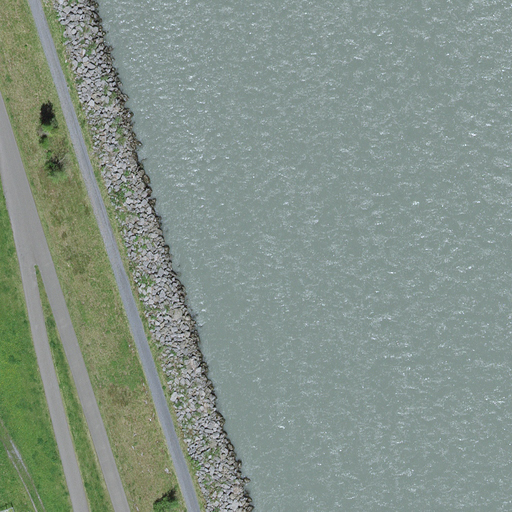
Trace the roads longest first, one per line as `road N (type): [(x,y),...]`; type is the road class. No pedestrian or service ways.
road 1 (track): [(193,511),(34,0)]
road 2 (track): [(17,171),(123,511)]
road 3 (track): [(81,511),(35,316),(17,171)]
